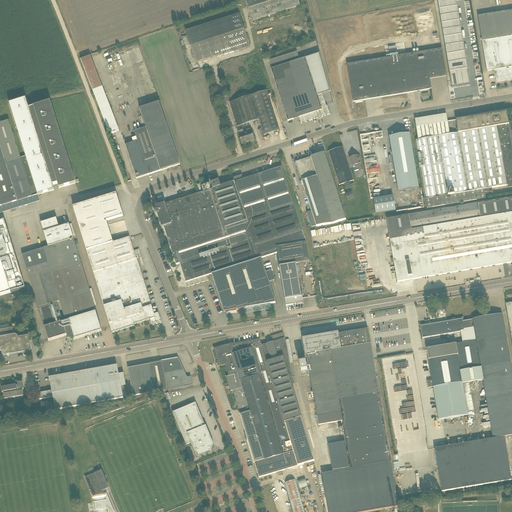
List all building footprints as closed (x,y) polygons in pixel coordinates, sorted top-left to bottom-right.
[(300,7),(297,0),(245,0),(253,22),(300,7)] [(457,7),(455,0),(438,3),(439,10),(457,7)] [(458,14),(457,7),(439,10),(440,17),(458,14)] [(494,70),(496,82),(511,79),(511,10),(478,16),(482,41),(487,71),(494,70)] [(239,14),(185,31),(196,64),(249,47),(239,14)] [(459,21),(458,14),(440,17),(441,25),(460,21),(459,21)] [(461,28),(460,21),(441,25),(442,32),(461,29),(461,28)] [(468,24),(473,51),(478,50),(473,23),(468,24)] [(462,35),(461,29),(442,32),(444,39),(462,36),(462,35)] [(463,42),(462,36),(444,39),(445,47),(463,44),(463,42)] [(464,49),(463,44),(445,47),(446,56),(465,53),(464,49)] [(395,95),(431,89),(429,77),(446,74),(442,49),(389,58),(395,95)] [(301,124),(330,114),(327,106),(326,106),(322,94),(315,96),(305,58),(299,60),(297,52),(269,61),(272,69),(271,69),(288,121),(299,118),(301,124)] [(465,53),(446,56),(448,64),(466,61),(465,56),(465,53)] [(81,60),(109,134),(119,131),(90,56),(81,60)] [(353,102),(381,97),(395,95),(389,58),(347,64),(353,102)] [(466,63),(466,61),(448,64),(449,73),(455,72),(462,71),(468,70),(466,63)] [(470,86),(468,70),(462,71),(464,87),(470,86)] [(464,87),(462,71),(455,72),(458,88),(464,87)] [(458,88),(455,72),(449,73),(452,89),(458,88)] [(251,96),(259,120),(264,135),(275,132),(274,130),(277,129),(278,131),(279,131),(266,91),(251,96)] [(253,122),(257,120),(259,120),(251,96),(235,101),(243,125),(253,122)] [(33,107),(29,109),(26,99),(9,104),(25,156),(21,158),(9,120),(0,123),(0,206),(54,190),(52,185),(57,184),(59,188),(75,183),(50,102),(33,107)] [(180,164),(159,102),(139,109),(146,128),(160,171),(180,164)] [(506,175),(511,173),(511,150),(507,124),(509,124),(507,111),(456,119),(458,133),(449,134),(418,140),(415,140),(416,146),(425,199),(427,208),(486,198),(485,192),(487,192),(488,196),(493,195),(492,188),(508,185),(506,175)] [(449,134),(447,121),(444,122),(443,115),(415,119),(418,140),(449,134)] [(125,145),(137,179),(160,171),(146,128),(134,131),(136,137),(132,138),(133,142),(125,145)] [(239,135),(242,144),(254,140),(250,130),(247,131),(247,133),(239,135)] [(410,133),(389,136),(398,191),(419,188),(410,133)] [(353,181),(343,147),(328,152),(339,186),(353,181)] [(332,224),(346,220),(331,172),(325,153),(295,162),(302,181),(311,212),(307,213),(311,227),(332,224)] [(363,170),(360,158),(358,159),(357,156),(349,158),(352,166),(357,165),(359,171),(363,170)] [(187,197),(179,199),(165,204),(164,201),(159,202),(160,206),(157,206),(158,210),(154,211),(155,215),(159,213),(176,265),(180,263),(186,282),(207,276),(212,274),(224,312),(223,312),(275,303),(261,258),(277,253),(276,247),(306,242),(294,205),(283,172),(282,166),(250,177),(249,173),(232,178),(234,182),(221,186),(218,180),(210,182),(212,189),(205,191),(199,193),(187,197)] [(354,199),(351,192),(345,194),(347,201),(354,199)] [(150,319),(152,324),(154,323),(161,321),(158,313),(154,315),(153,313),(148,295),(147,292),(146,288),(140,270),(137,259),(136,259),(132,246),(129,237),(113,243),(106,221),(123,216),(116,194),(73,207),(79,227),(87,251),(110,328),(112,333),(134,326),(133,325),(150,319)] [(373,200),(376,214),(395,211),(393,196),(373,200)] [(397,282),(490,267),(511,262),(511,197),(387,219),(397,282)] [(95,308),(81,263),(76,264),(75,261),(80,259),(69,225),(59,228),(56,218),(41,223),(44,232),(44,233),(48,247),(43,248),(47,263),(27,269),(38,308),(43,306),(44,307),(50,305),(50,304),(59,301),(64,318),(70,316),(71,319),(73,318),(72,315),(95,308)] [(0,295),(25,288),(16,259),(4,221),(0,222),(0,295)] [(301,297),(296,264),(309,261),(306,242),(276,247),(277,253),(279,266),(286,306),(304,303),(302,297),(301,297)] [(74,339),(102,331),(96,312),(73,318),(71,319),(63,322),(57,303),(50,305),(44,307),(39,309),(45,327),(44,327),(48,341),(66,335),(67,337),(68,338),(70,338),(71,339),(73,339),(74,339)] [(472,319),(473,320),(474,328),(476,340),(481,368),(483,380),(493,439),(504,437),(511,435),(511,373),(502,314),(472,319)] [(429,323),(427,323),(427,325),(420,326),(422,338),(464,331),(464,330),(474,328),(473,320),(463,322),(462,319),(429,325),(429,323)] [(13,327),(0,329),(0,343),(1,348),(0,349),(0,350),(2,352),(2,354),(4,356),(6,355),(8,356),(10,354),(32,350),(29,335),(18,337),(17,336),(16,335),(14,335),(13,327)] [(305,354),(306,354),(307,363),(300,364),(301,371),(309,370),(316,416),(341,412),(351,469),(322,474),(328,511),(365,511),(398,506),(392,471),(392,468),(371,343),(370,343),(368,329),(303,340),(305,354)] [(282,332),(270,336),(272,341),(284,338),(282,332)] [(226,377),(230,389),(230,391),(233,391),(259,478),(273,473),(314,461),(301,418),(302,418),(291,384),(293,383),(290,371),(288,359),(286,343),(285,338),(262,345),(260,339),(235,344),(234,343),(229,344),(229,345),(214,349),(219,366),(225,364),(229,376),(226,377)] [(459,362),(460,372),(481,368),(476,340),(456,344),(457,353),(459,362)] [(457,353),(456,344),(426,349),(428,358),(457,353)] [(468,415),(463,384),(462,382),(460,372),(459,362),(457,353),(428,358),(432,380),(427,381),(428,388),(433,387),(439,420),(444,419),(468,415)] [(384,362),(389,412),(400,411),(397,388),(394,389),(393,382),(397,382),(396,376),(399,376),(398,371),(405,370),(406,381),(415,380),(413,355),(380,358),(380,362),(384,362)] [(192,385),(192,382),(191,377),(186,378),(177,359),(149,364),(128,368),(133,396),(192,385)] [(123,398),(118,370),(117,365),(49,378),(52,391),(51,391),(55,410),(123,398)] [(463,384),(483,380),(481,368),(460,372),(462,382),(463,384)] [(16,385),(1,388),(2,392),(3,399),(5,399),(24,396),(22,389),(24,389),(22,382),(15,383),(16,385)] [(197,457),(211,451),(214,445),(206,426),(205,426),(195,403),(173,412),(186,445),(187,446),(192,447),(197,457)] [(393,420),(397,452),(409,450),(408,443),(410,443),(409,437),(403,437),(402,423),(396,423),(395,420),(393,420)] [(511,480),(504,437),(493,439),(435,448),(442,492),(511,480)] [(328,445),(333,471),(350,468),(345,442),(328,445)] [(99,471),(94,474),(101,491),(107,489),(99,471)] [(108,511),(106,494),(102,494),(101,491),(94,474),(85,477),(92,495),(95,511),(108,511)] [(308,487),(305,478),(297,480),(300,489),(308,487)] [(304,511),(295,480),(286,483),(285,483),(293,511),(304,511)]
